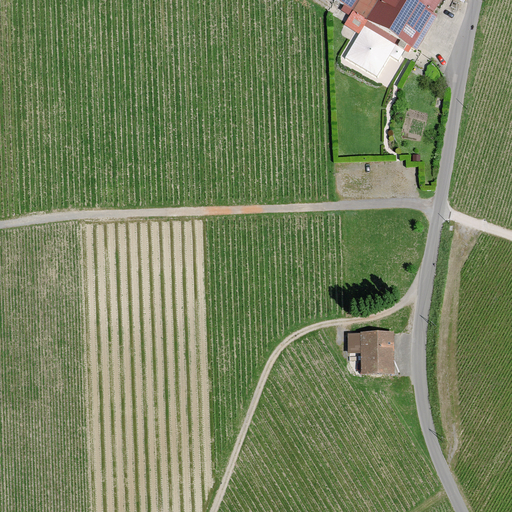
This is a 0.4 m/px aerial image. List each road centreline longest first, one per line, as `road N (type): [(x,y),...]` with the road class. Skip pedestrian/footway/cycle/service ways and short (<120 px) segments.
road 1 (tertiary): [(476,0),(420,345),(429,431),(462,511)]
road 2 (track): [(0,225),(81,215),(440,207)]
road 3 (track): [(431,256),(398,305),(306,330),(277,354),(214,511)]
